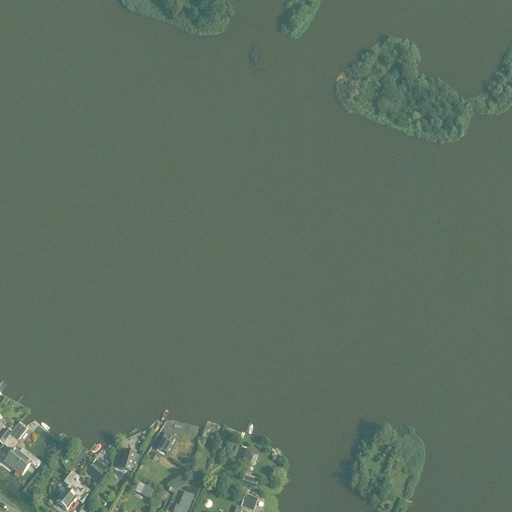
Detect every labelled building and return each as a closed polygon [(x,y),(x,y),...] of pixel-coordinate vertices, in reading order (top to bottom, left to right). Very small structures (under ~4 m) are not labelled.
[(11,451),(28,430),(20,424),(4,445),(11,451)] [(12,434),(6,429),(0,437),(0,444),(2,446),(12,434)] [(164,434),(155,448),(166,455),(175,440),(164,434)] [(19,455),(14,452),(5,463),(22,477),(31,465),(36,470),(40,464),(29,456),(29,455),(23,450),(19,455)] [(239,450),(235,459),(254,466),(257,458),(239,450)] [(126,451),(121,470),(130,473),(131,470),(133,470),(140,458),(135,455),(136,454),(126,451)] [(105,473),(94,464),(91,468),(89,467),(86,471),(99,481),(105,473)] [(85,491),(76,484),(79,480),(72,474),(64,484),(69,488),(57,504),(67,511),(76,500),(82,505),(91,493),(86,490),(85,491)] [(170,496),(165,493),(160,501),(166,504),(170,496)] [(179,508),(176,507),(173,511),(187,511),(193,497),(184,494),(179,508)] [(251,511),(253,511),(258,501),(246,496),(241,508),(251,511)]
